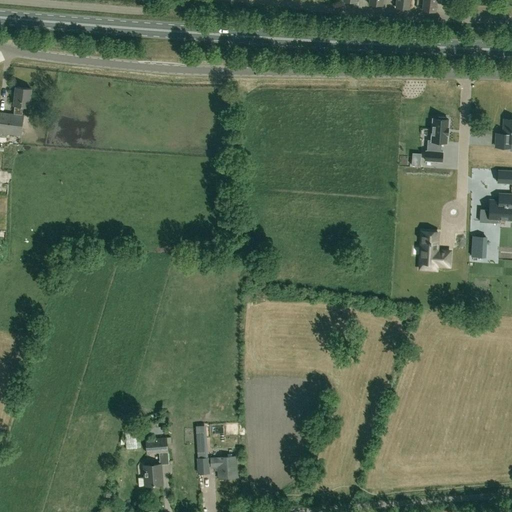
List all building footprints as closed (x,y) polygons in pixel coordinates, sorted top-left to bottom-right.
[(396,0),(396,7),(409,9),(410,0),(396,0)] [(435,11),(436,0),(422,0),(422,10),(435,11)] [(29,107),(31,88),(16,87),(14,105),(15,105),(14,114),(0,112),(0,132),(21,135),(23,115),(22,115),(23,106),(29,107)] [(433,125),(432,140),(443,140),(443,134),(441,134),(441,125),(446,125),(447,113),(435,113),(435,125),(433,125)] [(511,121),(505,122),(504,134),(498,134),(497,146),(511,146),(511,121)] [(511,182),(511,171),(498,171),(498,182),(511,182)] [(480,224),(479,233),(487,234),(487,230),(511,230),(511,213),(509,214),(509,205),(492,205),(492,213),(481,213),(480,224)] [(436,240),(423,240),(422,269),(436,269),(436,266),(447,266),(447,256),(436,256),(436,240)] [(150,435),(163,433),(162,426),(149,427),(150,435)] [(130,429),(131,452),(142,451),(141,429),(130,429)] [(146,454),(168,452),(167,443),(167,438),(167,437),(146,439),(146,454)] [(205,457),(204,444),(197,445),(198,458),(197,458),(198,474),(210,473),(209,457),(205,457)] [(173,453),(164,453),(164,464),(173,464),(173,453)] [(237,477),(236,456),(211,458),(211,467),(218,466),(219,478),(237,477)] [(139,486),(146,485),(162,484),(160,464),(144,465),(145,477),(138,478),(139,486)]
